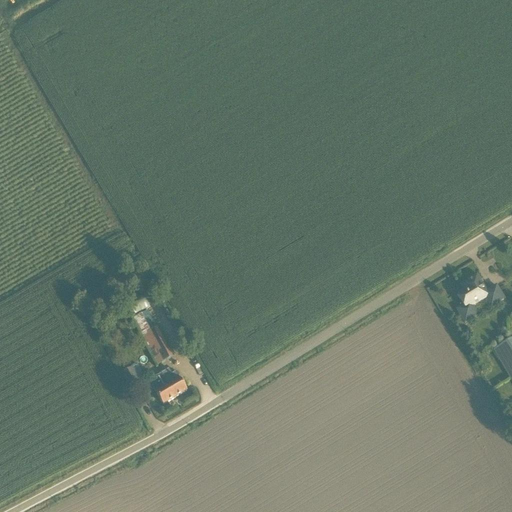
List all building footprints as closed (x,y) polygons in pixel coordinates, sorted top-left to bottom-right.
[(464,306),(457,310),(465,323),(472,318),(479,314),(474,306),(486,298),(491,307),(504,299),(496,286),(487,292),(480,281),(477,276),(467,282),(461,286),(464,291),(457,295),(464,306)] [(134,317),(149,306),(142,298),(128,309),(134,317)] [(157,365),(169,359),(174,357),(158,327),(153,330),(148,319),(151,318),(148,312),(147,313),(145,314),(145,313),(138,316),(133,319),(157,365)] [(511,339),(494,351),(511,382),(511,339)] [(122,374),(133,394),(143,389),(132,368),(122,374)] [(175,398),(187,391),(176,372),(169,376),(167,376),(164,378),(175,398)] [(164,378),(161,374),(154,378),(157,383),(152,386),(163,405),(175,398),(164,378)]
